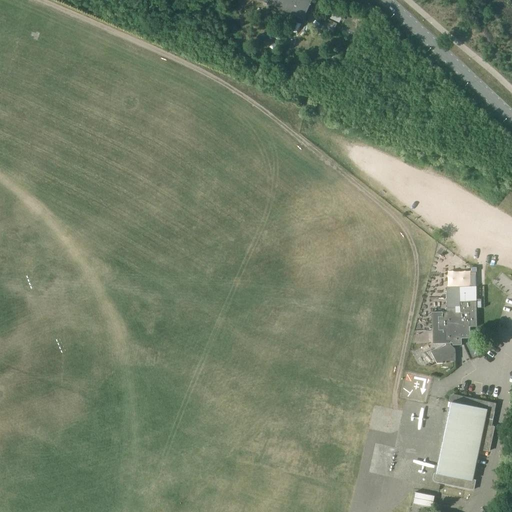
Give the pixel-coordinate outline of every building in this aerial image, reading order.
[(261,0),(304,19),(312,0),(311,0),(261,0)] [(326,19),(324,24),(335,29),(337,24),(326,19)] [(433,339),(463,338),(471,338),(471,327),(477,326),(477,301),(460,301),(460,311),(457,311),(457,306),(447,307),(447,311),(432,312),(433,339)] [(433,351),(438,362),(443,362),(443,363),(443,361),(456,360),(456,351),(451,351),(451,343),(452,343),(452,345),(458,345),(463,345),(463,338),(433,339),(434,343),(446,343),(446,344),(433,351)] [(495,426),(494,426),(494,425),(492,425),(495,411),(496,403),(486,401),(454,394),(451,396),(450,399),(452,402),(450,410),(438,472),(435,474),(433,479),(436,481),(442,483),(462,487),(474,489),(476,479),(473,479),(479,449),(490,451),(495,426)] [(433,508),(435,496),(416,492),(413,504),(433,508)]
